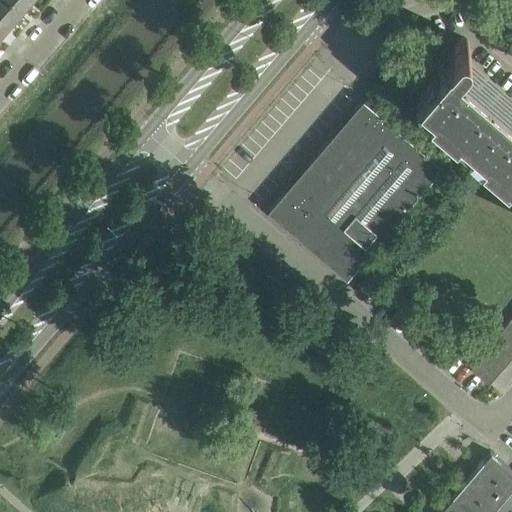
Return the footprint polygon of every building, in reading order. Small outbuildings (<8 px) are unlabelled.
[(0,0),(0,17),(8,25),(24,6),(15,0),(0,0)] [(0,17),(0,34),(8,25),(0,17)] [(449,51),(419,86),(511,166),(511,104),(459,59),(468,49),(469,48),(469,47),(469,46),(470,46),(470,45),(470,44),(470,43),(469,43),(469,42),(469,41),(468,40),(467,40),(467,39),(466,39),(465,39),(465,38),(464,38),(463,38),(462,38),(461,39),(460,39),(459,40),(449,51)] [(315,154),(268,209),(293,231),(344,275),(346,277),(368,251),(394,221),(442,166),(363,99),(315,154)] [(511,324),(508,321),(500,330),(511,340),(511,324)] [(494,341),(510,355),(511,353),(511,340),(500,330),(492,339),(494,341)] [(494,341),(486,350),(504,365),(511,356),(510,355),(494,341)] [(486,350),(478,359),(496,374),(504,365),(486,350)] [(470,368),(483,379),(488,384),(496,374),(478,359),(470,368)] [(511,511),(511,470),(490,452),(451,497),(439,511),(438,511),(511,511)]
